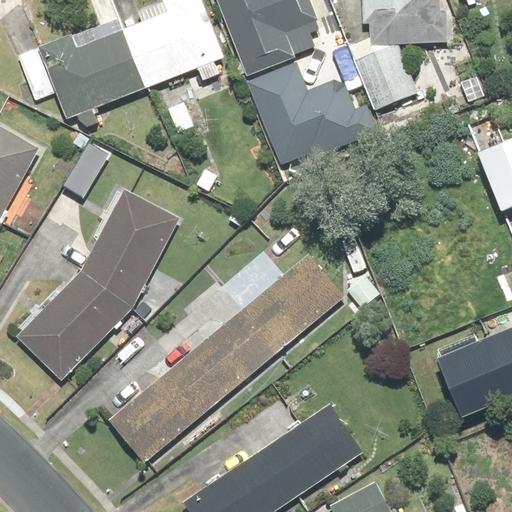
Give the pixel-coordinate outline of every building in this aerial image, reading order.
[(170,0),(46,45),(73,120),(230,63),(207,0),(170,0)] [(223,0),(251,68),(298,49),(290,31),(324,18),(317,0),(223,0)] [(365,0),(367,28),(431,25),(429,0),(365,0)] [(402,47),(359,63),(376,112),(420,96),(418,92),(402,47)] [(444,66),(419,65),(418,92),(429,92),(428,104),(460,105),(463,51),(445,50),(444,66)] [(302,59),(250,81),(284,161),(312,149),(314,155),(380,127),(369,102),(359,106),(346,77),(315,90),(302,59)] [(192,102),(171,111),(180,135),(202,127),(192,102)] [(0,234),(50,143),(0,116),(0,234)] [(511,135),(478,150),(505,213),(511,209),(511,135)] [(108,151),(91,142),(68,183),(85,192),(108,151)] [(82,274),(17,331),(59,379),(124,322),(185,223),(128,192),(82,274)] [(310,253),(243,308),(280,352),(346,297),(310,253)] [(108,419),(145,463),(280,352),(243,308),(108,419)] [(511,326),(437,355),(460,416),(511,396),(511,326)] [(188,500),(196,511),(287,511),(371,455),(333,401),(188,500)] [(394,511),(380,480),(334,500),(338,511),(394,511)]
